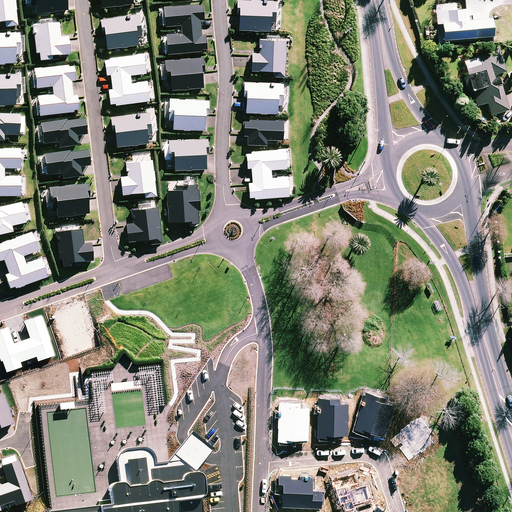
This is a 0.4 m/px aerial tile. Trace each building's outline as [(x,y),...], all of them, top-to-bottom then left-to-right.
[(468,19),(467,8),(441,10),(443,39),(493,35),(492,18),(468,19)] [(505,71),(499,47),(461,57),(465,74),(463,74),(468,92),(473,90),(476,104),(488,102),(491,114),(508,109),(499,72),(505,71)] [(511,119),(511,114),(511,110),(494,116),(497,124),(511,119)] [(201,511),(200,495),(202,493),(204,491),(202,475),(199,471),(195,470),(205,457),(213,447),(191,430),(184,439),(168,460),(156,461),(155,455),(154,453),(153,451),(151,449),(148,447),(146,446),(145,446),(143,445),(141,445),(126,447),(123,449),(121,450),(119,452),(118,454),(116,457),(116,459),(119,480),(113,481),(107,486),(109,502),(50,509),(50,511),(201,511)] [(101,478),(91,479),(92,495),(102,495),(101,478)]
